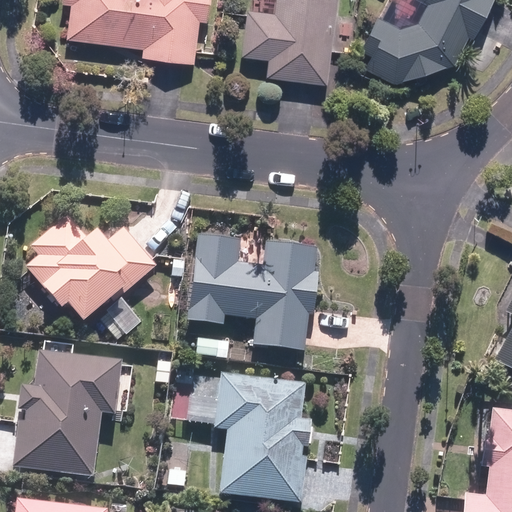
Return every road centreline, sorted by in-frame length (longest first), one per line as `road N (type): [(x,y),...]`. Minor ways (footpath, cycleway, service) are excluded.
road 1 (residential): [(430,176),(0,120)]
road 2 (residential): [(393,511),(430,176)]
